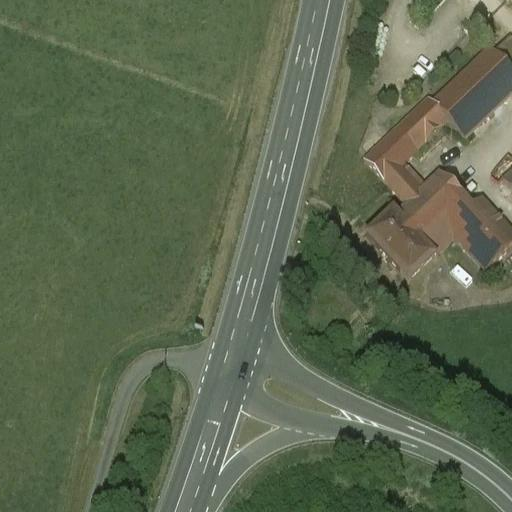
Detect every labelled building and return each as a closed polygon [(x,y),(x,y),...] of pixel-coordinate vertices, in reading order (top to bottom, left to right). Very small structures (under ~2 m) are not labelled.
[(511,76),(489,52),(432,106),(447,124),(463,141),(511,95),(511,76)] [(428,102),(364,162),(406,207),(421,192),(400,169),(447,124),(432,106),(428,102)] [(511,173),(502,183),(511,192),(511,173)] [(406,207),(396,216),(426,249),(446,230),(486,273),(511,248),(511,234),(480,201),(472,209),(440,175),(421,192),(406,207)] [(396,216),(393,213),(367,237),(386,258),(400,273),(401,272),(409,281),(422,269),(414,260),(426,249),(396,216)]
